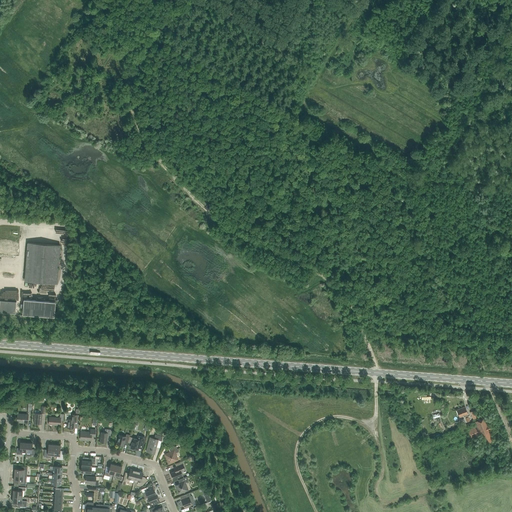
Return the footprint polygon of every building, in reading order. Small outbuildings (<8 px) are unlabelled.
[(56,283),(59,245),(27,243),(25,281),(56,283)] [(20,304),(20,308),(23,309),(22,314),(54,317),(55,302),(23,299),(23,304),(20,304)] [(0,312),(15,313),(16,301),(0,300),(0,312)] [(467,414),(468,414),(465,406),(456,410),(459,417),(464,415),(465,418),(467,422),(470,420),(468,417),(467,414)] [(390,410),(379,412),(388,482),(399,481),(390,410)] [(28,423),(28,414),(17,413),(17,422),(28,423)] [(42,414),(41,414),(34,413),(34,423),(41,424),(42,414)] [(49,424),(60,425),(61,421),(64,421),(64,414),(60,414),(60,418),(49,417),(49,424)] [(77,422),(78,415),(72,415),(71,419),(68,419),(67,428),(74,428),(74,422),(77,422)] [(477,426),(467,431),(470,439),(474,437),(476,439),(479,438),(478,436),(481,434),(484,444),(494,440),(489,429),(492,428),(490,424),(488,426),(484,418),(475,422),(477,426)] [(95,437),(96,430),(91,429),(90,432),(81,431),(80,440),(87,440),(87,441),(91,441),(91,436),(95,437)] [(110,436),(111,430),(105,429),(105,432),(101,432),(101,442),(107,442),(107,435),(110,436)] [(128,442),(130,435),(126,434),(126,436),(119,435),(117,444),(123,446),(124,442),(125,441),(128,442)] [(161,441),(163,436),(155,434),(154,438),(150,437),(146,452),(154,454),(158,440),(161,441)] [(131,448),(138,450),(139,448),(142,448),(145,437),(138,436),(137,439),(133,438),(131,448)] [(25,452),(26,443),(20,442),(20,448),(17,448),(16,454),(22,455),(22,451),(25,452)] [(32,449),(32,443),(26,443),(25,452),(25,456),(31,456),(31,455),(34,455),(35,449),(32,449)] [(54,455),(55,445),(48,444),(48,450),(44,449),(44,457),(50,458),(51,455),(54,455)] [(55,445),(54,455),(57,455),(57,459),(62,460),(63,451),(60,451),(61,445),(55,445)] [(165,454),(169,463),(178,460),(175,453),(179,452),(176,446),(169,449),(170,452),(165,454)] [(95,464),(95,458),(88,458),(88,461),(82,460),(82,466),(92,467),(92,464),(95,464)] [(114,474),(116,465),(111,464),(108,473),(105,472),(104,475),(110,476),(110,473),(114,474)] [(182,464),(176,467),(169,469),(171,473),(172,475),(171,476),(173,479),(182,475),(181,471),(185,470),(182,464)] [(116,465),(114,474),(117,475),(116,478),(121,479),(122,476),(119,476),(122,467),(116,465)] [(27,472),(27,470),(27,467),(20,466),(20,469),(15,469),(15,475),(27,476),(27,472)] [(91,470),(92,467),(82,466),(81,472),(87,473),(87,476),(94,476),(94,471),(91,470)] [(134,480),(137,470),(130,469),(129,475),(125,474),(123,481),(129,482),(130,479),(134,480)] [(141,479),(143,472),(137,470),(134,480),(138,481),(137,484),(142,486),(146,481),(144,479),(141,479)] [(26,483),(27,476),(15,475),(14,482),(19,482),(19,485),(26,486),(26,483)] [(94,476),(87,476),(86,476),(85,482),(90,482),(90,485),(98,486),(99,480),(96,480),(96,476),(94,476)] [(185,483),(189,481),(187,477),(180,479),(181,482),(175,485),(179,494),(188,490),(185,483)] [(153,489),(154,488),(153,485),(151,483),(146,487),(147,491),(145,491),(148,497),(156,494),(153,489)] [(13,496),(22,497),(22,491),(25,491),(26,488),(18,487),(18,490),(14,490),(13,496)] [(189,497),(191,497),(189,493),(184,495),(185,498),(181,500),(184,508),(192,505),(189,497)] [(153,505),(160,502),(159,499),(158,499),(156,494),(148,497),(150,503),(152,502),(153,505)] [(22,501),(22,497),(13,496),(13,503),(17,503),(17,506),(27,507),(27,501),(22,501)] [(93,504),(88,504),(85,503),(84,510),(87,510),(87,511),(92,511),(93,507),(93,504)]
